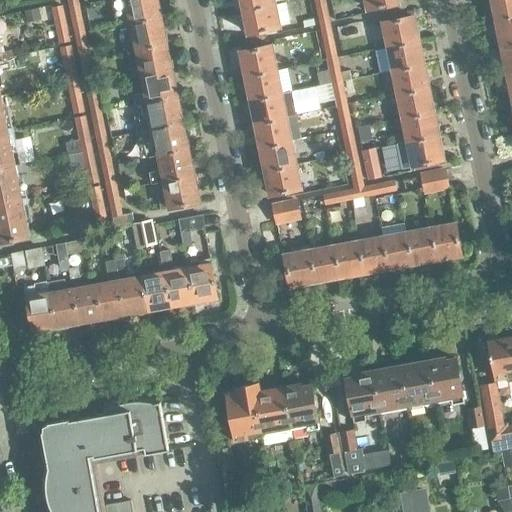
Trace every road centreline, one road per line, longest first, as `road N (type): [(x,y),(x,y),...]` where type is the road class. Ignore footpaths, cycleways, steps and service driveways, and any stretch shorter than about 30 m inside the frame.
road 1 (residential): [(262,334),(193,0)]
road 2 (residential): [(507,291),(447,0)]
road 3 (residential): [(0,395),(122,360),(262,334)]
road 4 (residential): [(262,334),(507,291)]
